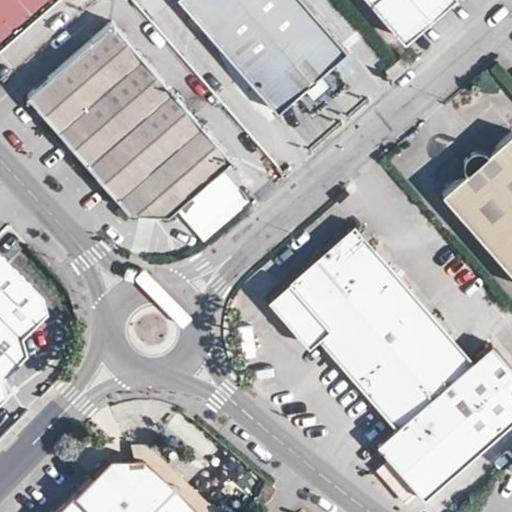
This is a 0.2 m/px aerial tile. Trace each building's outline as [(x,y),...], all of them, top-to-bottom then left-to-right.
[(0,0),(0,47),(53,0),(0,0)] [(182,0),(277,110),(296,94),(331,65),(349,50),(306,0),(182,0)] [(409,35),(448,0),(381,0),(394,14),(409,35)] [(28,91),(124,203),(172,205),(230,155),(112,19),(28,91)] [(385,69),(395,80),(413,65),(403,53),(385,69)] [(313,116),(349,86),(331,65),(296,94),(313,116)] [(442,188),(511,270),(511,129),(511,128),(487,148),(491,153),(492,158),(491,164),(488,170),(482,174),(474,176),(467,174),(462,170),(442,188)] [(459,165),(462,170),(467,174),(474,176),(482,174),(488,170),(491,164),(492,158),(491,153),(487,148),(482,144),(476,142),(469,143),(464,147),(460,152),(458,158),(459,165)] [(473,357),(356,226),(279,292),(300,314),(288,325),(308,347),(319,338),(395,424),(377,440),(424,493),(511,416),(511,362),(493,340),(488,344),(473,357)] [(33,293),(0,258),(0,369),(19,349),(14,332),(36,308),(33,293)] [(269,300),(288,325),(300,314),(279,292),(269,300)] [(187,511),(134,460),(102,462),(52,511),(187,511)]
